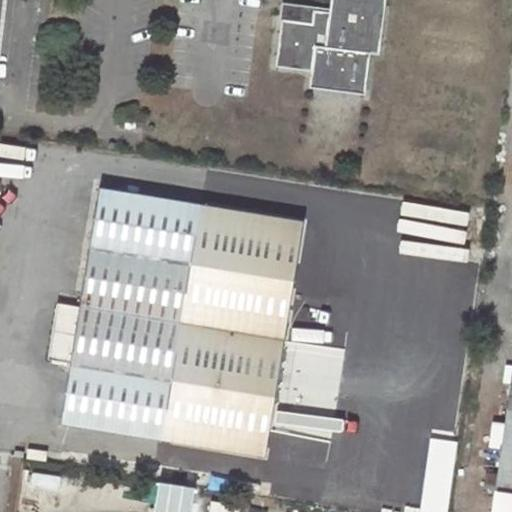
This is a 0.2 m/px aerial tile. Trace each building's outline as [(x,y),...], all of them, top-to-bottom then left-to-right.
[(388,0),(333,0),(332,12),(316,10),(314,23),(283,19),(278,66),(313,71),(311,87),(367,95),(372,53),(381,55),(388,0)] [(316,8),(285,4),(283,19),(314,23),(316,10),(316,8)] [(305,219),(101,186),(81,307),(61,303),(52,360),(72,363),(61,424),(266,458),(305,219)] [(511,511),(511,384),(494,511),(511,511)] [(486,450),(490,432),(473,428),(468,446),(486,450)] [(444,511),(451,440),(424,438),(417,511),(444,511)] [(144,508),(160,511),(182,511),(189,486),(151,478),(144,508)]
